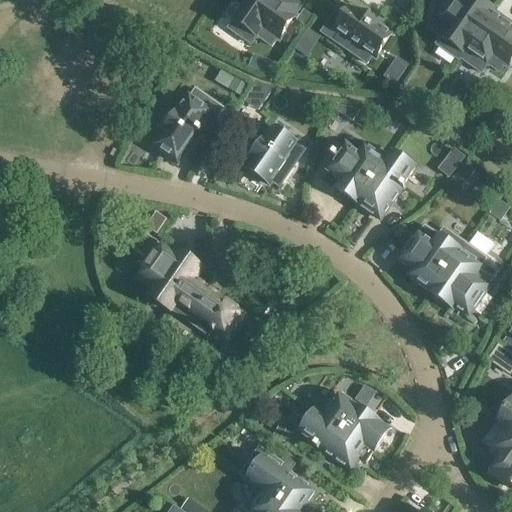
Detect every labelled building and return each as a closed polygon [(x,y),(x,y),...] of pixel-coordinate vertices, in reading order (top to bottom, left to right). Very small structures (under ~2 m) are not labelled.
[(248,0),(228,29),(251,44),(257,36),(271,46),(277,39),(278,40),(294,17),(292,16),(299,7),(288,0),(248,0)] [(459,61),(460,59),(492,13),(493,11),(476,0),(467,0),(466,2),(462,0),(446,0),(429,26),(443,35),(436,45),(459,61)] [(332,41),(367,65),(373,56),(375,58),(391,35),(354,10),(351,13),(340,6),(327,25),(338,33),(332,41)] [(481,74),(487,65),(499,73),(505,65),(507,66),(511,58),(511,27),(492,13),(460,59),(481,74)] [(298,48),(309,55),(321,36),(310,30),(298,48)] [(250,64),(268,72),(273,62),(255,54),(250,64)] [(397,82),(407,63),(397,58),(387,76),(397,82)] [(260,111),(271,92),(256,83),(245,102),(260,111)] [(189,98),(154,148),(177,164),(203,127),(210,132),(225,111),(195,90),(189,98)] [(339,107),(335,111),(352,122),(360,111),(339,107)] [(279,188),(304,151),(273,130),(246,170),(268,185),(271,182),(279,188)] [(336,190),(357,204),(386,163),(364,148),(360,155),(346,146),(327,173),(341,182),(336,190)] [(454,149),(437,170),(449,179),(465,158),(454,149)] [(392,154),(386,163),(357,204),(380,220),(414,170),(392,154)] [(461,173),(468,179),(476,169),(468,163),(461,173)] [(424,227),(400,262),(413,272),(409,279),(430,293),(429,294),(430,294),(466,244),(443,229),(438,236),(424,227)] [(466,244),(430,294),(452,310),(455,306),(468,316),(493,280),(479,271),(487,260),(466,245),(466,244)] [(149,297),(172,313),(193,282),(201,270),(179,254),(177,257),(162,247),(140,278),(154,289),(149,297)] [(213,330),(226,338),(241,316),(193,282),(172,313),(208,337),(213,330)] [(511,331),(510,331),(502,342),(511,349),(511,331)] [(509,377),(511,373),(511,355),(497,345),(486,361),(509,377)] [(339,397),(324,418),(375,453),(389,432),(339,397)] [(511,404),(499,423),(509,430),(511,432),(511,404)] [(316,412),(300,435),(350,470),(358,459),(366,465),(375,453),(324,418),(316,412)] [(511,432),(509,430),(494,451),(502,457),(492,472),(511,486),(511,432)] [(279,442),(290,450),(297,440),(286,432),(279,442)] [(259,448),(239,476),(256,488),(290,511),(312,511),(314,511),(306,505),(313,494),(287,476),(296,463),(288,457),(283,465),(259,448)] [(245,511),(290,511),(256,488),(242,509),(245,511)] [(206,511),(188,500),(181,510),(183,511),(206,511)]
